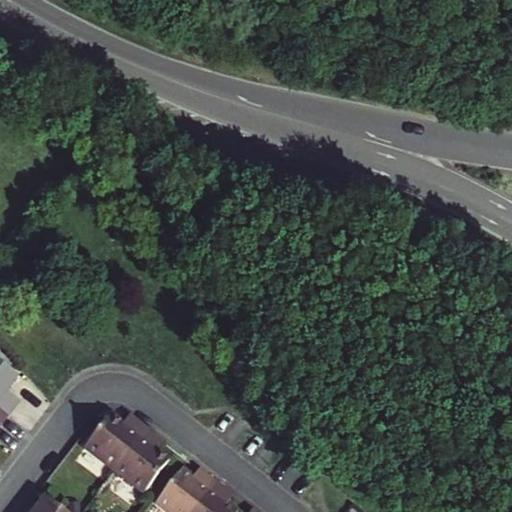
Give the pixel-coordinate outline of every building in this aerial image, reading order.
[(24,383),(0,364),(0,410),(17,423),(28,408),(13,397),(24,383)] [(0,434),(5,439),(17,423),(0,410),(0,434)] [(124,420),(121,425),(110,417),(84,449),(114,473),(147,430),(134,420),(130,426),(124,420)] [(147,430),(114,473),(142,495),(168,461),(157,453),(160,448),(155,444),(159,439),(147,430)] [(193,478),(183,471),(159,505),(168,511),(194,511),(216,484),(205,475),(202,479),(196,474),(193,478)] [(226,498),(230,494),(216,484),(194,511),(237,511),(229,506),(231,502),(226,498)] [(63,511),(44,497),(32,511),(63,511)]
